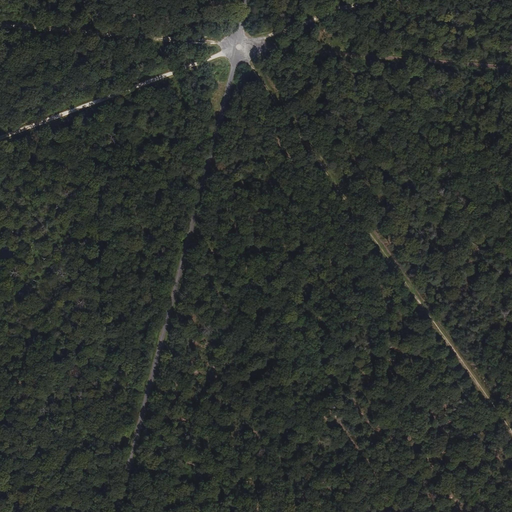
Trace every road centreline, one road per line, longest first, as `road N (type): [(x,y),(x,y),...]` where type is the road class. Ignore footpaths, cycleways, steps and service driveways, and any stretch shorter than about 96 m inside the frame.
road 1 (unclassified): [(245,0),(115,511)]
road 2 (track): [(511,433),(237,47)]
road 3 (track): [(0,137),(237,47)]
road 4 (track): [(0,24),(237,47)]
road 5 (track): [(237,47),(365,0)]
